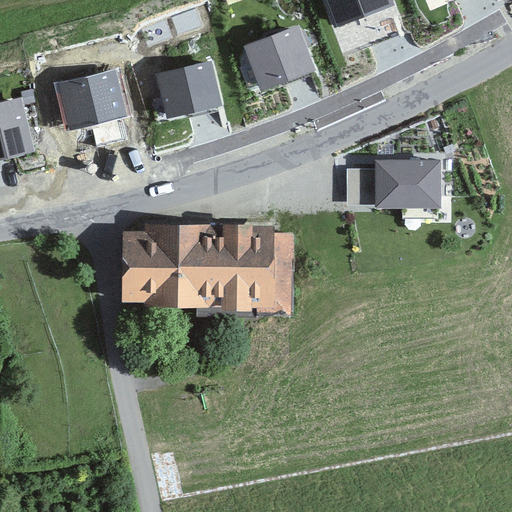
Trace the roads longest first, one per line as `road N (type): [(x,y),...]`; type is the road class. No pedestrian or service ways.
road 1 (unclassified): [(97,212),(293,153),(511,48)]
road 2 (unclassified): [(151,511),(97,212)]
